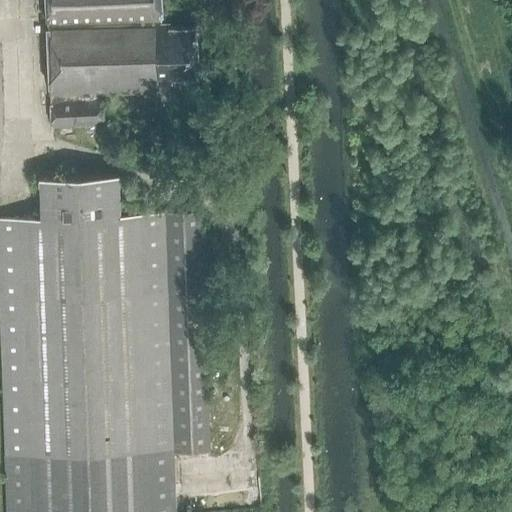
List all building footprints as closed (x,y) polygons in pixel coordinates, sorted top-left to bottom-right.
[(196,26),(161,28),(160,0),(45,0),(51,128),(103,126),(102,94),(149,92),(148,85),(172,84),(171,78),(198,77),(196,26)] [(87,209),(87,229),(103,229),(103,244),(134,244),(134,209),(87,209)] [(0,274),(11,272),(3,232),(0,232),(0,274)] [(87,258),(87,278),(134,278),(134,244),(103,244),(103,258),(87,258)] [(11,272),(0,274),(0,330),(10,328),(7,315),(19,312),(11,272)] [(95,296),(95,316),(111,316),(111,330),(142,330),(142,296),(95,296)] [(95,345),(95,365),(142,365),(142,330),(111,330),(111,345),(95,345)] [(86,420),(86,468),(120,468),(120,436),(106,436),(106,420),(86,420)] [(120,436),(120,468),(154,468),(154,420),(134,420),(134,436),(120,436)] [(0,426),(0,474),(33,474),(33,443),(19,443),(19,427),(0,426)] [(33,443),(33,474),(68,474),(68,427),(48,427),(48,443),(33,443)]
